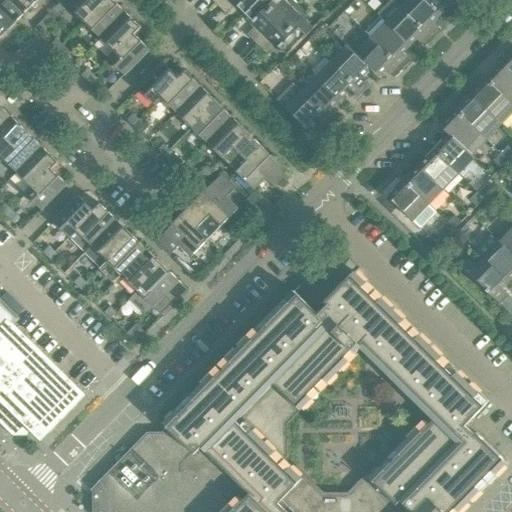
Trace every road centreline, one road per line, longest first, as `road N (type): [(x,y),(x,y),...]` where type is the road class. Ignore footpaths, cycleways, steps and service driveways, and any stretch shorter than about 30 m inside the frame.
road 1 (residential): [(317,204),(511,2)]
road 2 (residential): [(511,396),(317,204)]
road 3 (residential): [(127,391),(317,204)]
road 4 (residential): [(127,391),(0,267)]
road 5 (residential): [(17,502),(127,391)]
road 6 (residential): [(0,263),(106,153)]
road 7 (residential): [(102,110),(79,90),(57,112),(3,58)]
road 8 (residential): [(102,110),(188,23)]
